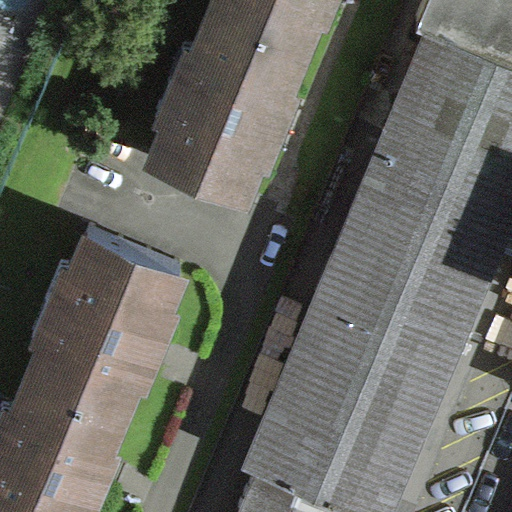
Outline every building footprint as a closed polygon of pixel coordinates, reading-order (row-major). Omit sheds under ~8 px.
[(332,0),(218,0),(214,13),(312,52),(332,0)] [(511,0),(426,0),(414,30),(425,34),(240,474),(252,479),(238,511),(394,511),(511,233),(511,0)] [(312,52),(214,13),(153,165),(251,205),(312,52)] [(190,258),(91,219),(30,371),(129,411),(190,258)] [(88,511),(129,411),(30,372),(0,447),(0,511),(88,511)]
